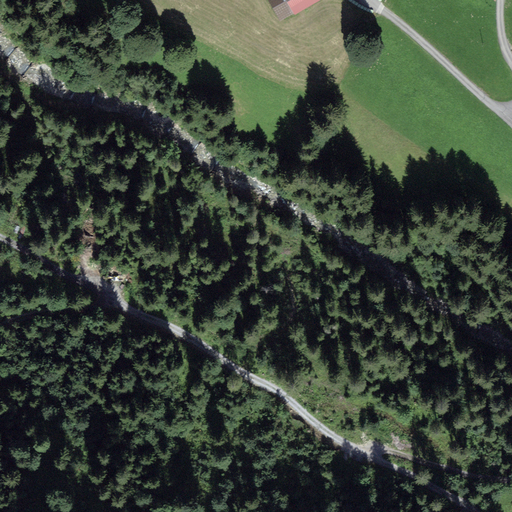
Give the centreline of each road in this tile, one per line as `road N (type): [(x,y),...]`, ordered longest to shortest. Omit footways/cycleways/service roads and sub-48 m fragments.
road 1 (track): [(0,239),(202,343),(337,440),(473,511)]
road 2 (track): [(367,455),(511,480)]
road 3 (track): [(0,328),(129,304)]
